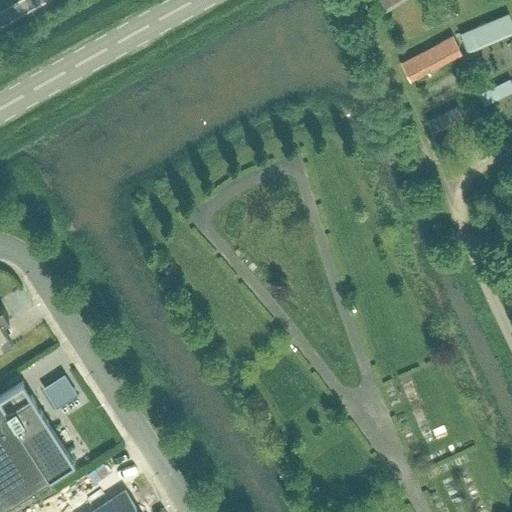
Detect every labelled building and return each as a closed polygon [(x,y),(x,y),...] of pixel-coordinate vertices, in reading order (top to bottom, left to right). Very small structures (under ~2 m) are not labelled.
[(465,46),(508,26),(502,14),(459,35),(465,46)] [(451,35),(395,62),(404,81),(460,54),(451,35)] [(511,91),(506,79),(475,94),(481,106),(511,91)] [(0,344),(12,337),(2,320),(8,316),(1,304),(0,304),(0,344)] [(22,380),(0,394),(0,507),(73,461),(22,380)]
